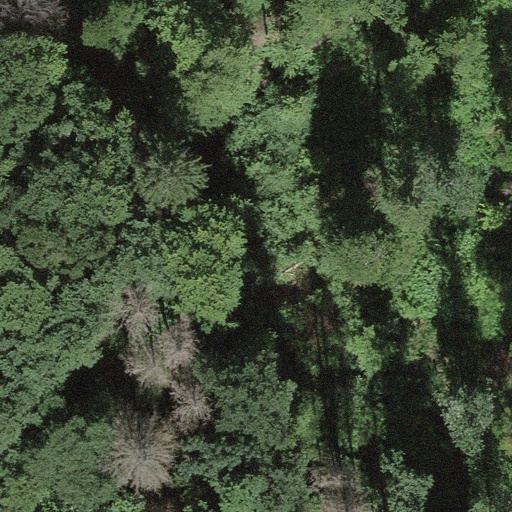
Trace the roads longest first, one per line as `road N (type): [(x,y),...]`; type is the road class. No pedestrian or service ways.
road 1 (track): [(56,0),(169,230),(227,396),(282,511)]
road 2 (track): [(377,0),(223,116),(169,230)]
